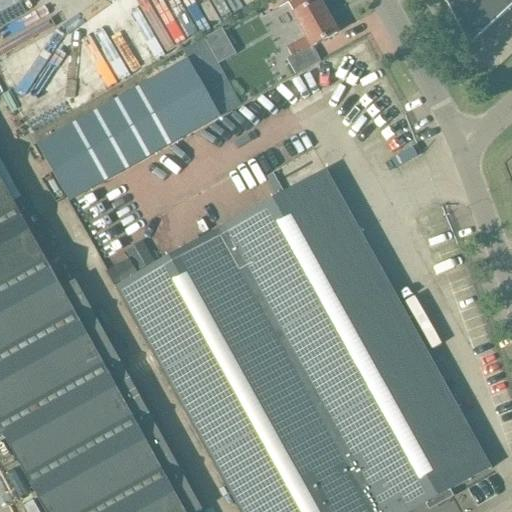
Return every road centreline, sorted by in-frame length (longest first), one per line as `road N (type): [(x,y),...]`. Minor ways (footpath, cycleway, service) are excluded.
road 1 (unclassified): [(464,150),(380,0)]
road 2 (unclassified): [(511,286),(464,150)]
